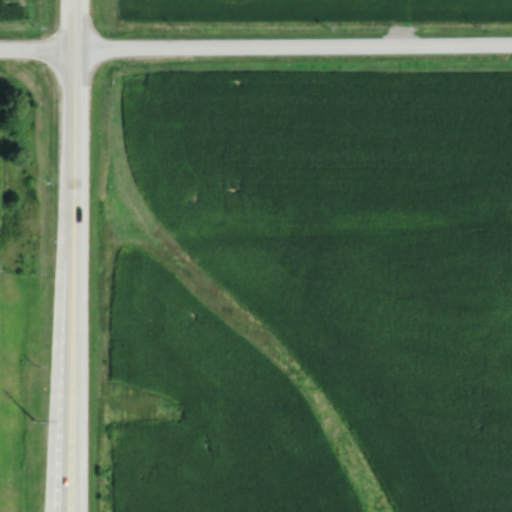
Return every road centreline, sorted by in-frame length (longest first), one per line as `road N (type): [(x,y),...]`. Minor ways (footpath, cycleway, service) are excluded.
road 1 (residential): [(0,48),(511,44)]
road 2 (secondary): [(68,511),(71,0)]
